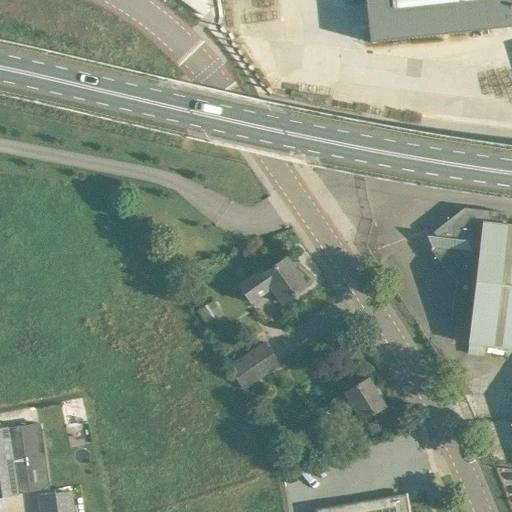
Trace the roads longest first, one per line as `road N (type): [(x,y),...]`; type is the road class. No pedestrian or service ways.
road 1 (primary): [(511,183),(285,141),(0,74)]
road 2 (tertiary): [(127,0),(200,63),(336,252)]
road 3 (tertiary): [(483,511),(411,369),(336,252)]
road 4 (unknown): [(319,0),(381,58),(511,96)]
